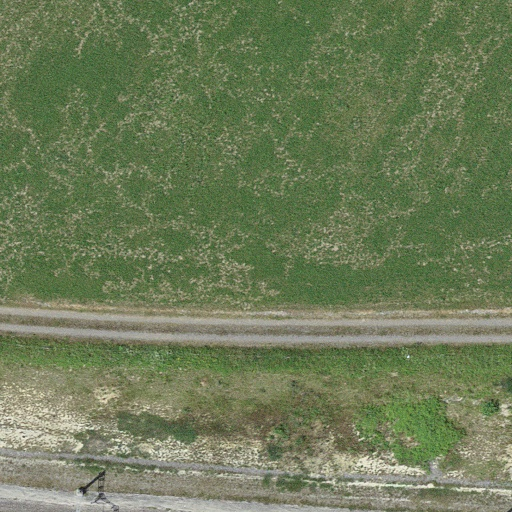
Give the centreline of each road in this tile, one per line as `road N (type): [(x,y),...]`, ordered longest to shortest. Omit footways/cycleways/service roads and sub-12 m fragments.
road 1 (track): [(511,350),(0,318)]
road 2 (track): [(0,471),(511,502)]
